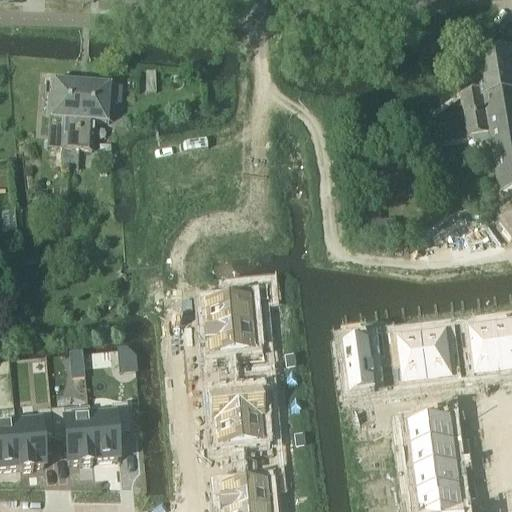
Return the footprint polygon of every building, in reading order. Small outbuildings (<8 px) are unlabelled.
[(511,52),(474,59),(479,93),(460,97),(466,139),(468,139),(488,135),(498,196),(511,193),(511,52)] [(62,154),(74,155),(79,102),(74,101),(76,84),(68,84),(68,88),(50,86),(50,87),(44,87),(43,100),(50,100),(48,122),(65,124),(62,154)] [(79,102),(74,155),(90,157),(93,126),(108,127),(110,106),(119,106),(119,91),(92,89),(92,85),(76,84),(74,101),(79,102)] [(369,129),(360,139),(370,147),(379,137),(369,129)] [(508,201),(499,224),(511,240),(511,193),(507,195),(508,201)] [(54,202),(54,208),(63,209),(64,199),(59,199),(54,202)] [(230,307),(202,310),(204,335),(250,331),(248,306),(257,305),(256,292),(229,294),(230,307)] [(511,328),(493,331),(500,379),(501,379),(501,382),(511,381),(511,328)] [(446,337),(422,340),(428,388),(429,388),(430,392),(444,390),(444,386),(453,385),(449,355),(462,354),(462,348),(460,335),(459,329),(445,331),(446,337)] [(204,336),(202,336),(203,349),(205,348),(206,360),(234,357),(236,370),(263,368),(262,354),(252,355),(250,331),(204,335),(204,336)] [(493,331),(460,335),(462,348),(470,347),(475,382),(484,381),(484,385),(499,383),(498,379),(500,379),(493,331)] [(397,337),(383,339),(386,364),(399,362),(403,391),(412,390),(412,394),(427,392),(426,388),(428,388),(422,340),(397,343),(397,337)] [(346,367),(343,367),(344,382),(348,381),(350,398),(353,398),(354,402),(367,400),(366,396),(376,395),(374,381),(375,381),(374,371),(373,371),(372,365),(386,364),(383,339),(368,341),(368,347),(344,350),(346,367)] [(123,353),(116,353),(118,377),(134,375),(133,361),(123,353)] [(82,374),(70,375),(71,382),(83,381),(82,374)] [(238,399),(209,402),(211,427),(260,422),(257,398),(266,397),(264,383),(237,386),(238,399)] [(112,419),(87,422),(91,467),(116,465),(114,437),(127,436),(124,409),(111,410),(112,419)] [(62,414),(49,415),(52,443),(64,442),(66,470),(78,469),(78,471),(91,470),(90,467),(91,467),(87,422),(86,412),(62,414)] [(0,475),(17,474),(13,428),(12,413),(0,414),(0,475)] [(38,426),(13,428),(17,474),(18,474),(19,476),(31,475),(31,473),(42,472),(40,444),(52,443),(49,415),(37,417),(38,426)] [(260,422),(211,427),(211,428),(213,427),(215,451),(243,449),(244,462),(271,459),(270,446),(261,447),(258,423),(260,423),(260,422)] [(450,422),(399,429),(403,452),(454,445),(450,422)] [(484,429),(476,430),(478,442),(485,441),(484,429)] [(379,430),(367,431),(368,439),(379,437),(379,430)] [(485,441),(478,442),(479,454),(487,453),(485,441)] [(454,445),(403,452),(406,475),(411,474),(457,468),(454,445)] [(457,468),(411,474),(414,496),(459,491),(457,468)] [(220,504),(217,505),(218,511),(266,511),(264,489),(274,488),(273,475),(245,477),(247,490),(219,493),(220,504)] [(462,511),(459,491),(414,496),(408,497),(410,511),(462,511)] [(493,498),(485,499),(486,511),(494,509),(493,498)]
